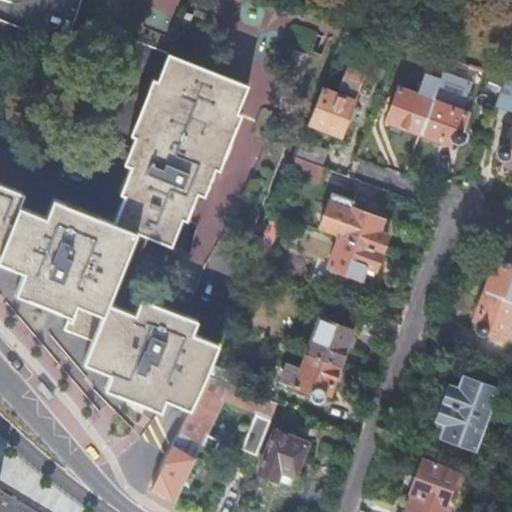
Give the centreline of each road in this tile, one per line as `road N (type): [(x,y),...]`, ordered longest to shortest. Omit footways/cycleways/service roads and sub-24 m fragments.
road 1 (secondary): [(104,492),(0,368)]
road 2 (secondary): [(0,416),(63,474),(104,492)]
